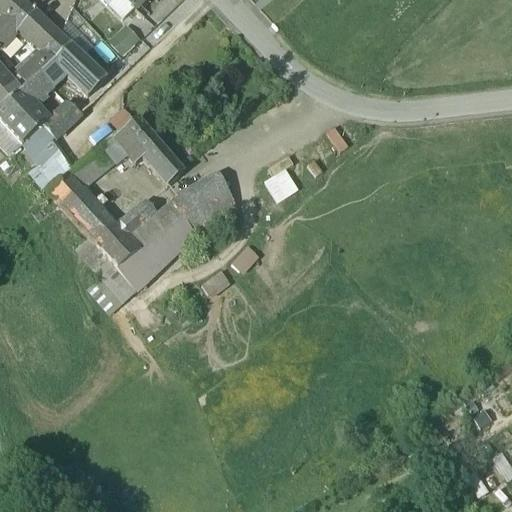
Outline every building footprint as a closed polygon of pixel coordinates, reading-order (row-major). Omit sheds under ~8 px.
[(32,20),(8,0),(0,0),(0,25),(1,26),(15,39),(32,20)] [(115,4),(111,0),(100,0),(97,3),(121,27),(133,14),(123,4),(115,4)] [(111,0),(115,4),(123,4),(133,14),(134,14),(148,0),(111,0)] [(32,20),(15,39),(38,61),(49,72),(67,55),(32,20)] [(0,54),(15,39),(1,26),(0,26),(0,54)] [(108,46),(121,63),(141,47),(127,31),(108,46)] [(67,55),(49,72),(63,85),(78,100),(84,107),(102,88),(67,55)] [(38,61),(15,83),(14,88),(23,98),(26,95),(36,85),(49,72),(38,61)] [(49,72),(36,85),(49,99),(63,85),(49,72)] [(0,118),(17,103),(0,84),(0,118)] [(36,85),(26,95),(26,96),(38,109),(49,99),(36,85)] [(26,96),(18,104),(29,117),(38,109),(26,96)] [(17,103),(0,118),(0,137),(17,157),(20,154),(44,134),(29,117),(18,104),(17,103)] [(86,117),(80,111),(76,115),(82,121),(86,117)] [(64,114),(47,131),(59,143),(76,127),(64,114)] [(117,140),(133,128),(123,115),(107,127),(117,140)] [(135,130),(118,144),(128,155),(145,141),(135,130)] [(44,134),(20,154),(35,176),(57,160),(50,150),(59,143),(47,131),(44,134)] [(145,141),(128,155),(131,158),(139,168),(163,197),(180,184),(145,141)] [(72,183),(64,189),(77,203),(110,176),(131,158),(128,155),(118,144),(72,183)] [(131,158),(110,176),(118,186),(139,168),(131,158)] [(57,160),(35,176),(36,178),(26,185),(42,208),(43,206),(64,189),(72,183),(57,160)] [(277,210),(299,196),(285,175),(263,189),(277,210)] [(111,240),(91,258),(110,279),(113,282),(178,228),(225,201),(216,183),(173,207),(173,208),(152,227),(141,214),(111,240)] [(64,189),(43,206),(85,251),(91,258),(111,240),(77,203),(64,189)] [(225,201),(178,228),(192,245),(208,234),(233,216),(225,201)] [(178,228),(113,282),(131,303),(144,293),(180,255),(192,245),(178,228)] [(208,234),(192,245),(198,255),(215,244),(208,234)] [(91,258),(85,251),(73,262),(98,289),(110,279),(91,258)] [(245,280),(258,261),(245,252),(232,271),(245,280)] [(210,304),(229,289),(221,278),(202,293),(210,304)] [(113,282),(110,279),(98,289),(86,300),(107,323),(131,303),(113,282)]
